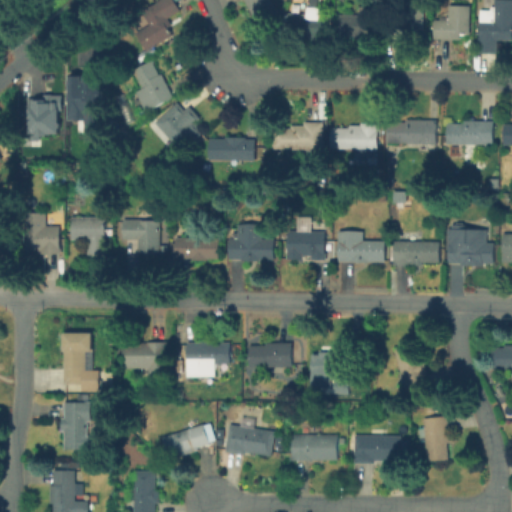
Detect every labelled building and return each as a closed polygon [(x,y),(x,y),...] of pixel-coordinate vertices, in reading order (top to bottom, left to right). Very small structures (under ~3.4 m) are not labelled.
[(139,36),(153,29),(144,11),(164,0),(176,0),(184,13),(172,19),(176,27),(172,30),(177,39),(148,54),(139,36)] [(271,0),(280,17),(261,26),(248,0),(271,0)] [(498,54),(481,54),(481,13),(494,13),(494,0),(511,0),(511,40),(498,40),(498,54)] [(393,39),(394,3),(426,3),(426,40),(393,39)] [(462,42),(434,42),(434,20),(449,20),(449,7),(470,7),(470,35),(463,35),(462,42)] [(359,36),(340,36),(340,15),(359,15),(359,9),(378,9),(378,36),(359,36)] [(321,12),(321,19),(331,20),(329,40),(288,36),(290,18),(309,19),(310,11),(321,12)] [(149,113),(138,93),(143,90),(135,73),(156,63),(177,99),(149,113)] [(94,77),(94,89),(101,89),(101,133),(85,133),(85,120),(69,120),(69,101),(68,101),(68,79),(69,79),(69,76),(81,76),(81,81),(84,81),(84,77),(94,77)] [(27,98),(43,98),(43,93),(52,93),(52,94),(62,94),(62,110),(59,110),(59,122),(61,122),(61,128),(59,128),(59,134),(47,134),(47,135),(40,135),(40,133),(26,133),(27,98)] [(171,148),(157,132),(161,128),(158,125),(181,106),(187,114),(193,109),(203,122),(198,127),(206,137),(183,156),(174,145),(171,148)] [(503,144),(511,144),(511,121),(503,122),(503,144)] [(391,125),(420,126),(420,122),(439,122),(438,146),(390,145),(391,125)] [(451,122),(498,124),(497,148),(450,146),(451,122)] [(306,152),(275,152),(275,130),(306,130),(306,123),(323,123),(323,152),(306,152)] [(349,149),(332,149),(332,129),(349,129),(349,127),(361,127),(361,125),(380,125),(380,149),(349,149)] [(258,140),(258,162),(212,163),(212,141),(258,140)] [(27,210),(38,210),(38,207),(48,207),(48,227),(64,227),(64,257),(44,257),(44,253),(27,253),(27,210)] [(74,218),(107,218),(107,257),(90,257),(90,240),(74,240),(74,218)] [(127,222),(162,222),(162,256),(140,256),(140,240),(127,240),(127,222)] [(469,224),(469,229),(489,229),(489,243),(497,243),(497,265),(486,265),(486,267),(463,266),(463,263),(450,263),(450,229),(453,229),(453,224),(469,224)] [(263,227),(263,241),(277,241),(277,262),(232,261),(233,241),(240,241),(241,227),(263,227)] [(502,260),(511,260),(511,232),(502,232),(502,260)] [(365,234),(365,242),(386,242),(386,263),(342,263),(342,234),(365,234)] [(327,256),(327,263),(313,263),(313,256),(306,256),(306,263),(289,263),(289,236),(327,236),(327,256)] [(177,259),(177,238),(224,238),(224,259),(177,259)] [(422,263),(422,266),(405,266),(405,263),(397,263),(397,242),(441,242),(441,263),(422,263)] [(96,385),(65,385),(66,335),(96,335),(96,385)] [(267,368),(252,368),(252,348),(267,348),(267,343),(295,343),(295,368),(267,368)] [(234,344),(234,368),(217,368),(217,378),(191,378),(190,345),(234,344)] [(167,369),(167,375),(151,375),(151,369),(126,369),(126,345),(167,345),(167,369)] [(396,351),(416,346),(416,348),(422,346),(430,373),(425,374),(428,385),(408,391),(396,351)] [(511,368),(495,368),(495,351),(511,351),(511,368)] [(321,356),(321,361),(326,361),(326,360),(339,360),(339,373),(334,373),(334,389),(328,389),(328,390),(313,390),(313,356),(321,356)] [(338,395),(338,379),(353,379),(353,395),(338,395)] [(88,422),(88,438),(96,438),(96,451),(65,451),(65,406),(93,406),(93,422),(88,422)] [(425,421),(449,417),(452,444),(449,445),(451,462),(428,464),(427,445),(421,445),(420,428),(425,428),(425,421)] [(236,425),(280,434),(275,460),(230,451),(236,425)] [(213,426),(219,445),(171,459),(165,440),(213,426)] [(341,435),(341,463),(309,463),(297,463),(297,435),(341,435)] [(377,466),(356,466),(357,435),(404,435),(403,461),(377,461),(377,466)] [(77,474),(77,486),(84,486),(84,496),(77,496),(77,506),(91,506),(91,511),(55,511),(55,505),(50,505),(50,486),(55,486),(55,474),(77,474)] [(155,479),(155,491),(161,491),(161,505),(155,505),(155,511),(139,511),(139,479),(155,479)]
